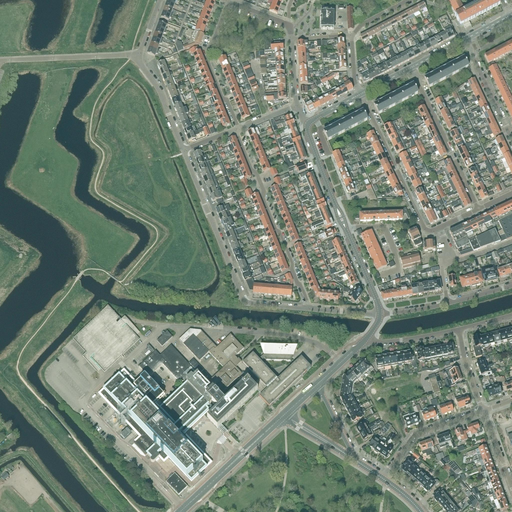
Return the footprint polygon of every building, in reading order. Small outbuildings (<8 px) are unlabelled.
[(213,8),(215,3),(208,0),(207,0),(206,3),(205,2),(204,5),(213,8)] [(446,0),(448,0),(449,4),(456,16),(455,16),(460,26),(463,25),(464,26),(469,23),(469,22),(500,5),(497,0),(485,0),(464,11),(458,0),(446,0)] [(279,9),(281,4),(273,1),(272,3),(271,3),(270,6),(279,9)] [(173,10),(175,5),(167,2),(165,7),(173,10)] [(421,14),(423,12),(422,10),(426,8),(423,3),(417,7),(420,12),(421,14)] [(211,13),(213,8),(204,5),(203,7),(204,7),(203,10),(211,13)] [(277,15),(279,9),(270,6),(269,9),(270,9),(269,12),(277,15)] [(172,13),(173,10),(165,7),(163,13),(172,16),(173,14),(172,13)] [(414,15),(420,12),(417,7),(411,10),(414,15)] [(209,18),(211,13),(203,10),(202,13),(201,13),(200,15),(209,18)] [(408,18),(414,15),(411,10),(405,13),(408,18)] [(334,30),(334,11),(321,11),(321,30),(334,30)] [(171,18),(172,16),(163,13),(161,18),(169,21),(170,18),(171,18)] [(409,20),(408,18),(405,13),(400,16),(402,21),(405,19),(406,21),(409,20)] [(207,24),(209,18),(200,15),(199,17),(200,18),(199,21),(207,24)] [(403,23),(402,21),(400,16),(394,19),(397,24),(400,22),(401,24),(403,23)] [(453,35),(455,34),(446,16),(438,20),(445,33),(448,40),(454,37),(453,35)] [(398,26),(397,24),(394,19),(389,22),(391,27),(394,25),(395,27),(398,26)] [(205,29),(207,24),(199,21),(198,23),(197,23),(196,25),(205,29)] [(392,29),(391,27),(389,22),(383,24),(384,26),(386,30),(389,28),(390,30),(392,29)] [(167,26),(159,23),(157,28),(166,32),(167,29),(166,29),(167,26)] [(203,34),(205,29),(196,25),(195,27),(196,28),(195,31),(203,34)] [(165,34),(166,32),(157,28),(155,33),(163,36),(164,34),(165,34)] [(193,44),(194,46),(198,45),(200,46),(204,35),(188,29),(187,32),(186,31),(186,34),(186,36),(191,38),(188,44),(189,45),(193,44)] [(369,39),(375,35),(372,30),(366,34),(369,39)] [(162,39),(163,36),(155,33),(153,38),(162,42),(163,40),(162,39)] [(443,43),(448,40),(445,33),(439,36),(443,43)] [(362,42),(369,39),(366,34),(360,37),(362,42)] [(427,39),(425,37),(425,36),(423,37),(425,40),(424,40),(425,43),(423,45),(426,52),(432,49),(428,42),(427,39)] [(437,46),(443,43),(439,36),(434,39),(437,46)] [(161,44),(162,42),(153,38),(151,44),(159,47),(160,44),(161,44)] [(432,49),(437,46),(434,39),(428,42),(432,49)] [(272,44),(273,44),(271,40),(270,41),(270,40),(264,43),(265,52),(283,50),(283,44),(274,44),(274,45),(272,45),(272,44)] [(183,47),(181,43),(177,41),(176,45),(178,53),(184,50),(183,47)] [(420,46),(417,41),(414,42),(417,48),(420,55),(426,52),(423,45),(420,46)] [(489,64),(493,61),(511,51),(511,41),(485,56),(489,64)] [(417,48),(414,42),(411,44),(411,45),(411,46),(412,46),(414,49),(411,51),(415,58),(420,55),(417,48)] [(158,49),(159,47),(151,44),(149,49),(158,52),(159,50),(158,49)] [(158,55),(158,52),(149,49),(147,54),(155,57),(156,54),(158,55)] [(395,55),(395,56),(392,50),(390,51),(392,54),(393,56),(395,60),(398,66),(404,63),(400,57),(397,58),(395,55)] [(196,59),(202,57),(200,51),(191,54),(191,55),(192,54),(192,56),(194,56),(196,59)] [(393,56),(392,54),(390,51),(388,52),(391,57),(390,58),(392,61),(389,63),(392,69),(398,66),(395,60),(393,56)] [(409,61),(415,58),(411,51),(406,54),(409,61)] [(404,63),(409,61),(406,54),(400,57),(404,63)] [(196,66),(205,62),(202,57),(196,59),(197,63),(195,64),(196,66)] [(455,74),(469,67),(464,59),(451,66),(455,74)] [(228,64),(232,63),(231,61),(220,65),(223,70),(229,67),(228,64)] [(386,64),(384,61),(382,62),(387,72),(392,69),(389,63),(386,64)] [(167,67),(166,67),(164,62),(157,64),(157,65),(158,65),(160,71),(167,68),(167,67)] [(200,71),(207,68),(205,62),(196,66),(197,68),(199,67),(200,71)] [(387,72),(382,62),(379,64),(380,67),(378,69),(381,75),(384,74),(387,72)] [(491,74),(498,71),(496,65),(495,66),(491,68),(491,67),(488,69),(491,74)] [(372,71),(370,69),(369,66),(366,67),(369,73),(366,74),(370,81),(375,78),(372,71)] [(381,75),(378,69),(376,66),(373,67),(374,70),(372,71),(375,78),(381,75)] [(442,81),(455,74),(451,66),(438,73),(442,81)] [(162,76),(169,74),(168,71),(170,70),(169,67),(167,68),(160,71),(162,76)] [(209,74),(208,71),(207,68),(200,71),(202,74),(200,75),(201,77),(209,74)] [(232,74),(236,73),(235,71),(225,75),(227,80),(233,77),(232,74)] [(494,80),(501,77),(498,71),(491,74),(494,80)] [(165,82),(171,80),(170,77),(172,76),(171,73),(169,74),(162,76),(165,82)] [(366,74),(363,76),(361,73),(358,74),(360,77),(360,78),(364,84),(370,81),(366,74)] [(429,88),(442,81),(438,73),(425,80),(429,88)] [(205,82),(211,79),(209,74),(201,77),(202,79),(203,79),(205,82)] [(497,86),(504,82),(501,77),(494,80),(497,86)] [(349,83),(347,78),(341,81),(344,86),(344,87),(344,86),(348,93),(353,90),(349,83)] [(205,89),(214,85),(211,79),(205,82),(206,86),(204,86),(205,89)] [(470,88),(477,85),(474,79),(468,82),(469,85),(464,88),(464,89),(465,91),(468,89),(470,88)] [(174,85),(173,85),(171,80),(165,82),(167,88),(175,85),(174,85)] [(236,84),(240,83),(239,81),(229,85),(231,90),(237,87),(236,84)] [(339,85),(337,82),(335,82),(339,89),(342,96),(348,93),(344,86),(344,87),(342,88),(340,85),(339,85)] [(499,91),(506,88),(504,82),(497,86),(499,91)] [(174,86),(175,86),(175,85),(167,88),(170,94),(176,92),(174,86)] [(216,91),(214,86),(214,85),(205,89),(206,91),(208,90),(209,94),(216,91)] [(405,101),(418,94),(414,85),(400,92),(405,101)] [(473,94),(479,90),(477,85),(470,88),(468,89),(469,91),(469,92),(472,91),(473,94)] [(337,90),(336,89),(335,88),(332,90),(332,89),(332,90),(333,92),(337,99),(342,96),(339,89),(337,90)] [(502,97),(509,93),(506,88),(499,91),(502,97)] [(477,99),(482,96),(479,90),(473,94),(475,97),(472,98),(473,100),(476,99),(477,99)] [(172,100),(181,96),(179,91),(176,92),(170,94),(172,100)] [(210,100),(212,99),(218,97),(216,91),(209,94),(211,97),(209,98),(210,100)] [(240,95),(244,93),(243,91),(233,95),(235,100),(241,97),(240,95)] [(331,101),(337,99),(333,92),(328,95),(331,101)] [(392,108),(405,101),(400,92),(387,99),(392,108)] [(504,102),(511,99),(509,93),(502,97),(504,102)] [(326,104),(331,101),(328,95),(323,98),(326,104)] [(174,106),(181,104),(184,102),(182,96),(181,96),(172,100),(174,106)] [(485,101),(482,96),(477,99),(476,99),(473,100),(474,102),(474,103),(477,101),(478,104),(485,101)] [(214,105),(221,102),(218,97),(212,99),(214,105)] [(318,98),(317,97),(316,98),(317,101),(320,107),(326,104),(323,98),(319,100),(318,98)] [(444,105),(442,101),(445,100),(444,99),(444,97),(435,101),(435,102),(438,107),(444,105)] [(312,104),(311,103),(308,98),(302,101),(303,101),(305,106),(309,113),(315,110),(312,104)] [(315,110),(320,107),(317,101),(316,98),(315,98),(313,99),(314,101),(311,103),(312,104),(315,110)] [(378,115),(392,108),(387,99),(374,106),(378,115)] [(244,105),(248,103),(247,101),(237,105),(239,110),(245,107),(244,105)] [(471,113),(471,114),(476,112),(481,110),(482,109),(487,107),(485,101),(478,104),(480,107),(477,109),(471,113)] [(216,111),(223,108),(221,102),(214,105),(216,111)] [(184,108),(183,109),(181,104),(174,106),(177,112),(184,109),(184,108)] [(448,106),(445,107),(444,105),(438,107),(440,113),(446,110),(449,109),(452,108),(451,106),(448,107),(448,106)] [(422,118),(428,115),(424,106),(418,110),(419,113),(418,114),(420,116),(421,116),(422,118)] [(486,114),(490,112),(487,107),(482,109),(481,110),(476,112),(477,115),(479,114),(481,117),(482,116),(484,116),(483,115),(486,114)] [(179,118),(186,115),(188,114),(186,108),(184,109),(177,112),(179,118)] [(219,116),(225,114),(223,108),(216,111),(214,111),(215,113),(217,113),(219,116)] [(443,119),(449,116),(446,110),(440,113),(443,119)] [(248,115),(252,113),(251,111),(241,115),(243,120),(250,117),(248,115)] [(354,127),(367,120),(363,112),(350,119),(354,127)] [(478,125),(492,118),(490,112),(486,114),(483,115),(484,116),(482,116),(481,117),(482,120),(477,122),(478,125)] [(187,118),(189,117),(188,114),(186,115),(179,118),(181,124),(188,121),(187,118)] [(219,123),(228,119),(225,114),(219,116),(220,120),(218,121),(219,123)] [(281,124),(293,120),(291,114),(287,116),(288,117),(284,119),(285,121),(284,121),(283,121),(276,124),(274,119),(273,120),(273,121),(271,122),(273,127),(276,126),(281,124)] [(425,124),(431,121),(428,115),(422,118),(419,120),(416,121),(417,123),(420,121),(421,123),(423,122),(425,124)] [(451,120),(449,116),(443,119),(446,125),(452,122),(458,119),(457,117),(454,118),(451,120)] [(448,131),(450,130),(455,128),(454,127),(457,126),(455,122),(461,120),(460,118),(458,119),(452,122),(446,125),(448,130),(448,131)] [(489,126),(495,123),(492,118),(478,125),(477,125),(478,127),(482,125),(484,124),(485,124),(487,127),(489,126)] [(223,128),(230,125),(228,119),(219,123),(220,125),(222,124),(223,128)] [(341,134),(354,127),(350,119),(337,126),(341,134)] [(189,124),(191,123),(190,120),(188,121),(181,124),(184,130),(190,127),(189,124)] [(283,129),(285,128),(294,124),(293,120),(281,124),(283,129)] [(394,124),(397,123),(396,121),(391,124),(384,127),(386,132),(396,128),(394,124)] [(424,131),(427,129),(433,127),(431,121),(425,124),(426,127),(423,128),(424,129),(424,131)] [(486,135),(498,129),(495,123),(489,126),(487,127),(486,128),(487,131),(485,133),(486,135)] [(284,133),(296,129),(294,124),(285,128),(286,131),(284,132),(284,133)] [(328,141),(341,134),(337,126),(323,133),(328,141)] [(464,132),(461,126),(457,128),(458,130),(456,131),(451,133),(450,134),(453,140),(458,137),(459,137),(462,135),(461,134),(464,132)] [(191,130),(192,129),(191,127),(190,127),(184,130),(186,136),(193,133),(191,130)] [(433,127),(427,129),(424,131),(425,133),(426,133),(428,132),(430,135),(436,132),(433,127)] [(396,128),(386,132),(389,138),(398,133),(401,132),(405,130),(405,128),(398,131),(396,128)] [(492,139),(500,135),(498,129),(486,135),(484,135),(485,137),(489,135),(490,136),(490,135),(492,139)] [(250,138),(256,136),(254,130),(248,132),(250,138)] [(199,135),(198,131),(193,133),(186,136),(189,142),(188,142),(189,142),(192,141),(195,140),(195,139),(194,137),(199,135)] [(373,132),(367,135),(369,141),(376,138),(373,132)] [(427,143),(432,141),(439,138),(436,132),(430,135),(428,136),(429,139),(428,140),(429,140),(426,141),(427,143)] [(283,143),(287,142),(299,137),(297,133),(290,136),(291,138),(286,140),(286,139),(282,141),(283,143)] [(391,143),(398,140),(401,139),(399,135),(398,133),(389,138),(391,143)] [(456,145),(462,142),(464,141),(463,137),(468,135),(467,133),(465,134),(462,135),(459,137),(458,137),(453,140),(456,145)] [(252,144),(259,141),(256,136),(250,138),(252,144)] [(231,146),(237,143),(235,137),(227,141),(228,143),(229,142),(231,146)] [(498,146),(504,143),(501,137),(495,140),(498,146)] [(369,148),(372,146),(378,143),(376,138),(369,141),(371,143),(364,146),(366,149),(369,148)] [(438,145),(441,143),(439,138),(432,141),(427,143),(428,145),(430,144),(432,148),(435,146),(438,145)] [(405,141),(403,142),(401,139),(398,140),(391,143),(394,148),(406,143),(405,141)] [(260,143),(261,143),(261,141),(259,141),(252,144),(255,150),(261,147),(260,143)] [(286,151),(290,150),(302,146),(300,141),(293,144),(294,146),(285,149),(286,151)] [(470,146),(473,144),(472,142),(467,145),(467,144),(463,146),(462,142),(456,145),(458,151),(464,148),(467,147),(470,146)] [(240,149),(237,143),(231,146),(228,147),(230,153),(231,152),(232,152),(233,152),(240,149)] [(374,152),(381,149),(378,143),(372,146),(374,152)] [(407,145),(406,143),(394,148),(397,154),(403,151),(406,149),(404,146),(407,145)] [(435,153),(444,149),(441,143),(438,145),(435,146),(432,148),(434,151),(435,153)] [(495,147),(497,153),(498,153),(500,151),(507,148),(504,143),(498,146),(495,147)] [(262,149),(264,148),(263,146),(261,147),(255,150),(257,155),(263,153),(262,149)] [(293,154),(296,153),(304,150),(302,146),(290,150),(286,151),(286,153),(292,151),(293,154)] [(407,155),(406,154),(411,152),(416,149),(416,147),(405,152),(406,153),(399,156),(401,162),(410,158),(411,157),(410,153),(407,155)] [(461,157),(467,154),(464,148),(458,151),(461,157)] [(497,159),(500,158),(509,154),(509,152),(507,148),(500,151),(498,153),(499,156),(496,158),(497,159)] [(242,155),(240,149),(233,152),(232,152),(231,152),(232,154),(234,154),(236,157),(242,155)] [(377,157),(383,154),(381,149),(374,152),(377,157)] [(447,155),(444,149),(435,153),(436,155),(436,156),(439,154),(441,158),(437,160),(438,162),(443,159),(442,157),(447,155)] [(291,159),(293,158),(305,154),(304,150),(296,153),(297,154),(290,157),(291,159)] [(196,160),(203,158),(200,152),(193,154),(194,155),(194,154),(196,160)] [(264,155),(266,154),(265,152),(263,153),(257,155),(259,161),(266,158),(264,155)] [(334,160),(341,157),(339,152),(332,154),(334,160)] [(384,161),(386,160),(383,154),(377,157),(380,163),(384,161)] [(464,163),(470,160),(467,154),(461,157),(464,163)] [(501,160),(503,164),(511,159),(509,154),(500,158),(501,160)] [(238,163),(244,160),(242,155),(236,157),(238,163)] [(198,166),(205,164),(208,162),(206,156),(203,158),(196,160),(198,166)] [(345,159),(344,156),(341,157),(334,160),(337,166),(346,162),(348,161),(347,158),(345,159)] [(466,169),(468,168),(472,166),(472,165),(474,164),(476,164),(474,160),(476,159),(475,157),(472,159),(470,160),(464,163),(466,168),(466,169)] [(266,161),(268,160),(267,158),(266,158),(259,161),(262,167),(268,164),(266,161)] [(412,161),(410,158),(401,162),(403,166),(404,165),(405,167),(409,165),(411,164),(414,163),(413,160),(412,161)] [(505,169),(508,168),(511,165),(511,159),(503,164),(505,169)] [(240,169),(246,166),(244,160),(238,163),(236,164),(237,166),(239,165),(240,169)] [(292,164),(289,165),(287,160),(285,161),(288,169),(293,167),(292,164)] [(380,169),(382,168),(384,167),(389,165),(386,160),(384,161),(380,163),(381,166),(379,167),(380,169)] [(445,163),(444,160),(439,163),(440,165),(443,164),(445,167),(442,168),(442,169),(440,170),(441,172),(452,166),(449,160),(445,163)] [(407,173),(413,170),(414,170),(417,168),(415,165),(418,163),(417,161),(414,163),(411,164),(409,165),(405,167),(406,169),(405,169),(407,173)] [(201,172),(207,170),(211,168),(208,162),(205,164),(198,166),(201,172)] [(348,163),(347,164),(346,162),(337,166),(339,171),(342,170),(345,169),(349,167),(348,163)] [(269,170),(270,170),(268,164),(262,167),(264,172),(269,170)] [(300,173),(307,170),(305,165),(288,171),(289,173),(297,170),(298,174),(300,173)] [(385,174),(391,171),(389,165),(384,167),(382,168),(384,171),(385,174)] [(240,173),(241,175),(242,175),(244,174),(249,172),(246,166),(240,169),(242,172),(240,173)] [(449,175),(455,172),(452,166),(441,172),(435,174),(436,176),(438,175),(444,172),(446,176),(449,175)] [(480,173),(477,166),(475,166),(476,168),(474,169),(472,170),(469,171),(468,172),(471,178),(476,175),(477,175),(477,174),(480,173)] [(350,173),(352,172),(350,167),(349,167),(345,169),(342,170),(339,171),(341,177),(348,174),(350,173)] [(203,178),(210,175),(213,174),(211,168),(207,170),(201,172),(203,178)] [(415,173),(414,170),(413,170),(407,173),(408,177),(409,176),(410,178),(416,175),(423,172),(424,172),(423,170),(421,171),(421,170),(415,173)] [(389,178),(394,176),(391,171),(385,174),(387,178),(387,179),(388,179),(389,178)] [(474,183),(480,180),(481,180),(480,176),(485,173),(484,171),(480,173),(477,174),(477,175),(476,175),(471,178),(474,183)] [(241,181),(245,180),(246,180),(251,178),(249,172),(244,174),(242,175),(241,175),(242,177),(240,178),(241,181)] [(312,174),(309,175),(308,172),(299,175),(302,183),(303,183),(313,178),(314,178),(312,174)] [(412,184),(419,181),(421,180),(422,179),(420,176),(424,174),(423,172),(416,175),(410,178),(411,180),(410,180),(412,184)] [(443,184),(451,181),(456,178),(458,178),(455,172),(449,175),(446,176),(448,180),(442,182),(443,184)] [(353,179),(350,173),(348,174),(341,177),(344,183),(350,180),(353,179)] [(206,184),(215,180),(213,174),(210,175),(203,178),(206,184)] [(381,182),(382,184),(388,181),(390,185),(396,182),(394,176),(389,178),(388,179),(387,179),(384,181),(381,182)] [(460,183),(458,178),(456,178),(451,181),(443,184),(444,186),(449,183),(450,184),(452,183),(454,186),(460,183)] [(412,184),(414,189),(421,186),(420,184),(423,182),(422,179),(421,180),(419,181),(412,184)] [(483,183),(482,179),(481,180),(480,180),(474,183),(476,189),(482,186),(485,185),(484,183),(484,182),(483,183)] [(511,179),(511,180),(508,182),(500,185),(503,191),(506,189),(505,185),(511,182),(511,179)] [(208,190),(218,186),(215,180),(206,184),(208,190)] [(243,189),(249,186),(246,180),(245,180),(241,181),(240,182),(243,189)] [(351,183),(350,180),(344,183),(346,188),(358,183),(357,182),(354,183),(354,182),(351,183)] [(303,190),(304,192),(305,192),(305,191),(306,191),(317,186),(316,182),(308,185),(309,187),(303,190)] [(386,193),(399,187),(396,182),(390,185),(392,188),(385,191),(386,193)] [(348,194),(355,191),(353,188),(356,187),(356,186),(359,185),(358,183),(346,188),(348,194)] [(457,192),(463,189),(460,183),(454,186),(457,192)] [(210,196),(220,192),(218,186),(208,190),(210,196)] [(312,194),(319,190),(317,186),(306,191),(305,191),(305,192),(306,193),(309,192),(310,194),(312,194)] [(482,186),(476,189),(479,195),(485,192),(482,186)] [(402,192),(399,187),(386,193),(387,195),(394,192),(395,196),(398,195),(399,198),(403,196),(403,195),(402,193),(402,192)] [(376,200),(372,189),(367,191),(366,191),(370,200),(376,200)] [(466,194),(463,189),(457,192),(448,196),(448,198),(453,196),(458,194),(459,197),(460,197),(466,194)] [(244,192),(247,199),(251,197),(253,196),(250,190),(244,192)] [(308,198),(308,200),(309,199),(321,195),(319,190),(312,194),(310,194),(311,197),(308,198)] [(417,198),(424,195),(422,190),(415,193),(417,198)] [(216,201),(221,198),(222,198),(220,192),(210,196),(213,202),(216,201)] [(282,195),(281,195),(279,192),(273,195),(275,200),(282,197),(283,197),(282,195)] [(420,204),(427,200),(425,197),(428,196),(431,194),(430,192),(424,195),(417,198),(420,204)] [(492,193),(487,196),(485,192),(479,195),(482,200),(481,200),(482,201),(488,198),(490,196),(493,195),(492,193)] [(253,196),(251,197),(253,200),(251,201),(252,203),(260,200),(258,194),(253,196)] [(456,206),(459,204),(462,203),(468,200),(466,194),(460,197),(459,197),(461,201),(451,205),(446,207),(447,210),(450,209),(452,208),(453,207),(456,206)] [(285,200),(283,201),(282,197),(275,200),(277,205),(284,203),(285,202),(285,200)] [(313,203),(315,207),(324,203),(323,199),(315,202),(313,203)] [(434,201),(431,203),(429,199),(427,200),(420,204),(423,209),(435,203),(434,201)] [(465,209),(471,206),(468,200),(462,203),(459,204),(456,206),(453,207),(455,210),(461,207),(462,210),(465,209)] [(287,205),(285,206),(284,203),(277,205),(279,211),(286,208),(288,207),(287,205)] [(433,206),(436,205),(435,203),(423,209),(425,214),(434,210),(433,206)] [(507,240),(511,237),(511,203),(493,211),(502,230),(504,235),(507,240)] [(228,212),(231,211),(228,205),(225,207),(219,209),(216,210),(218,216),(228,212)] [(256,214),(264,211),(262,205),(256,208),(257,211),(255,212),(256,214)] [(315,216),(316,216),(321,214),(328,211),(326,207),(318,210),(319,212),(314,214),(315,216)] [(289,211),(287,211),(286,208),(279,211),(282,216),(288,214),(290,213),(289,211)] [(402,213),(385,214),(385,210),(379,210),(379,214),(360,214),(360,222),(380,221),(380,223),(383,223),(383,221),(402,220),(402,213)] [(439,212),(436,213),(434,210),(425,214),(428,220),(437,215),(440,214),(439,212)] [(267,216),(264,211),(256,214),(257,216),(259,215),(260,219),(267,216)] [(496,233),(502,230),(493,211),(487,214),(494,229),(496,233)] [(231,218),(228,212),(218,216),(221,222),(231,218)] [(291,216),(289,217),(288,214),(282,216),(284,222),(290,219),(292,218),(291,216)] [(487,232),(494,229),(487,214),(481,217),(485,227),(487,232)] [(312,227),(331,220),(329,215),(322,219),(323,221),(321,222),(321,221),(311,225),(312,227)] [(437,222),(439,220),(437,215),(428,220),(430,225),(437,222)] [(260,225),(269,221),(267,216),(260,219),(261,222),(260,223),(260,225)] [(465,235),(466,237),(468,240),(470,244),(473,252),(480,250),(493,245),(494,245),(488,233),(487,232),(485,227),(481,217),(468,223),(461,226),(465,235)] [(230,225),(233,224),(231,218),(221,222),(223,228),(230,225)] [(293,222),(292,222),(290,219),(284,222),(286,227),(292,224),(294,224),(293,222)] [(331,225),(333,224),(331,220),(312,227),(311,228),(312,231),(317,230),(316,228),(325,225),(325,227),(327,230),(332,228),(331,225)] [(271,227),(269,223),(269,221),(260,225),(261,227),(263,226),(264,229),(271,227)] [(236,226),(235,223),(233,224),(230,225),(223,228),(226,234),(235,230),(236,230),(234,227),(236,226)] [(288,232),(295,230),(292,224),(286,227),(288,232)] [(466,237),(465,235),(461,226),(449,232),(458,250),(470,244),(468,240),(466,237)] [(265,236),(273,232),(271,227),(264,229),(266,233),(264,233),(265,236)] [(408,236),(409,238),(418,234),(416,229),(415,229),(413,227),(409,229),(411,231),(408,233),(409,236),(408,236)] [(333,234),(336,233),(334,229),(331,231),(318,236),(320,239),(323,238),(324,240),(326,239),(334,236),(333,234)] [(500,242),(496,233),(494,229),(487,232),(488,233),(494,245),(500,242)] [(228,240),(233,238),(235,237),(237,236),(235,230),(226,234),(228,240)] [(290,238),(297,235),(295,230),(288,232),(290,238)] [(501,236),(504,235),(502,230),(496,233),(500,242),(503,241),(501,236)] [(387,266),(384,260),(371,231),(361,236),(376,271),(387,266)] [(269,240),(275,238),(273,232),(265,236),(266,238),(267,237),(269,240)] [(420,240),(421,239),(418,234),(409,238),(410,241),(411,240),(413,243),(420,240)] [(300,238),(298,239),(297,235),(290,238),(293,243),(301,240),(300,238)] [(230,246),(237,243),(236,240),(239,239),(237,236),(235,237),(233,238),(228,240),(230,246)] [(269,246),(278,243),(275,238),(269,240),(270,244),(268,244),(269,246)] [(339,239),(336,240),(332,242),(333,245),(327,247),(328,250),(341,244),(339,239)] [(422,244),(420,240),(413,243),(415,248),(417,247),(418,250),(422,245),(422,244)] [(242,244),(241,245),(240,242),(237,243),(230,246),(233,252),(239,249),(243,248),(242,244)] [(273,251),(280,248),(278,243),(269,246),(270,249),(272,248),(273,251)] [(301,246),(303,245),(302,243),(294,247),(296,252),(303,249),(301,246)] [(428,253),(430,253),(429,243),(423,243),(423,244),(422,245),(418,250),(424,249),(424,252),(427,252),(428,253)] [(343,246),(342,246),(341,244),(328,250),(329,252),(335,249),(336,252),(344,248),(343,246)] [(275,257),(282,254),(280,248),(273,251),(275,257)] [(344,251),(345,251),(344,248),(336,252),(337,254),(331,256),(332,259),(345,253),(344,251)] [(235,258),(242,255),(239,249),(233,252),(235,258)] [(303,252),(305,251),(304,249),(303,249),(296,252),(298,258),(305,255),(303,252)] [(421,265),(418,253),(400,258),(403,269),(421,265)] [(238,264),(244,261),(243,258),(246,257),(244,254),(242,255),(235,258),(238,264)] [(277,262),(284,259),(282,254),(275,257),(274,257),(274,259),(276,259),(277,262)] [(306,257),(307,256),(307,254),(305,255),(298,258),(300,263),(307,260),(306,257)] [(348,260),(349,260),(348,257),(340,261),(341,263),(334,266),(335,268),(336,268),(349,262),(348,260)] [(278,268),(286,265),(284,259),(277,262),(279,265),(277,266),(278,268)] [(303,268),(309,266),(307,260),(300,263),(303,268)] [(246,267),(244,261),(238,264),(240,270),(246,267)] [(492,282),(496,281),(496,279),(498,278),(495,268),(496,267),(495,265),(494,261),(491,262),(492,268),(493,271),(489,272),(492,282)] [(508,275),(511,274),(507,262),(505,263),(506,267),(503,268),(506,277),(509,276),(508,275)] [(503,268),(500,270),(497,264),(495,265),(496,267),(500,278),(503,277),(503,278),(506,277),(503,268)] [(282,273),(289,270),(286,265),(278,268),(279,270),(280,269),(282,273)] [(310,268),(312,267),(311,265),(309,266),(303,268),(305,274),(311,271),(310,268)] [(242,275),(250,272),(251,272),(249,266),(246,267),(240,270),(242,275)] [(489,270),(484,271),(483,266),(479,267),(481,274),(481,275),(483,274),(485,282),(487,281),(488,283),(492,282),(489,272),(489,270)] [(338,275),(339,278),(342,276),(353,272),(352,269),(353,269),(352,267),(344,270),(345,272),(338,275)] [(307,279),(314,277),(311,271),(305,274),(307,279)] [(250,275),(251,274),(250,272),(242,275),(245,281),(245,282),(246,281),(251,279),(250,275)] [(354,272),(353,272),(342,276),(344,280),(342,280),(343,283),(348,280),(356,277),(355,275),(354,272)] [(454,277),(455,276),(454,274),(451,274),(451,277),(451,279),(448,279),(448,278),(450,288),(456,287),(454,277)] [(480,275),(481,275),(481,274),(473,276),(476,286),(480,285),(480,283),(482,283),(480,275)] [(314,279),(316,278),(315,276),(314,277),(307,279),(309,285),(316,282),(314,279)] [(472,287),(476,286),(473,276),(467,277),(469,286),(472,286),(472,287)] [(356,278),(356,277),(348,280),(350,283),(347,284),(348,287),(351,286),(358,283),(357,280),(358,280),(356,277),(356,278)] [(462,288),(469,286),(467,277),(460,279),(462,288)] [(289,288),(273,287),(272,296),(291,297),(292,288),(293,280),(292,279),(287,280),(287,283),(290,282),(289,288)] [(361,289),(361,288),(359,284),(355,285),(356,288),(352,293),(359,298),(360,296),(361,297),(363,294),(362,294),(363,293),(359,291),(361,289)] [(273,287),(254,285),(253,291),(253,294),(272,296),(273,287)] [(318,287),(311,290),(313,290),(316,297),(319,297),(320,292),(318,287)] [(339,294),(339,293),(332,293),(332,301),(338,301),(338,298),(340,298),(340,294),(339,294)] [(357,300),(359,298),(352,293),(348,298),(348,299),(348,300),(348,301),(349,301),(350,301),(351,301),(351,300),(355,303),(356,302),(356,303),(358,300),(357,300)] [(106,306),(74,336),(87,350),(82,355),(96,370),(98,369),(101,366),(104,370),(137,339),(133,334),(136,332),(122,316),(119,319),(106,306)] [(124,371),(99,394),(132,428),(141,437),(140,438),(138,440),(136,442),(136,441),(136,442),(140,446),(141,447),(141,446),(142,448),(145,451),(145,452),(145,451),(147,454),(148,454),(152,458),(151,459),(151,460),(151,461),(151,462),(152,462),(153,463),(154,462),(155,462),(159,457),(160,457),(162,459),(164,461),(168,457),(191,481),(211,463),(205,456),(202,453),(189,439),(186,437),(184,434),(184,433),(188,429),(189,429),(189,428),(193,425),(194,425),(193,424),(198,420),(203,415),(203,416),(203,415),(204,416),(206,419),(207,418),(208,418),(209,419),(210,419),(211,418),(211,417),(212,417),(211,416),(211,415),(221,425),(251,397),(254,394),(257,391),(261,395),(260,397),(269,407),(271,405),(273,403),(275,401),(275,402),(275,401),(301,377),(303,375),(303,376),(303,375),(311,368),(311,367),(301,358),(301,357),(277,380),(276,378),(261,362),(265,358),(266,360),(291,361),(293,357),(295,351),(297,347),(260,346),(263,352),(264,355),(259,360),(257,358),(253,354),(252,354),(252,355),(251,355),(251,356),(250,356),(250,357),(248,358),(244,362),(243,363),(248,369),(247,371),(243,375),(242,374),(236,367),(240,363),(241,362),(240,360),(239,359),(237,360),(235,357),(237,356),(244,349),(238,343),(237,343),(236,342),(237,341),(236,340),(233,338),(230,335),(217,348),(201,331),(190,330),(179,340),(184,345),(199,362),(209,353),(216,361),(223,368),(223,369),(215,375),(213,378),(209,381),(208,380),(206,378),(208,377),(206,374),(207,373),(205,372),(204,373),(201,376),(197,372),(196,373),(190,366),(188,363),(187,363),(171,346),(167,350),(168,351),(165,353),(164,352),(160,356),(155,352),(144,363),(142,364),(139,367),(141,370),(145,373),(149,378),(161,366),(162,366),(163,365),(168,370),(170,373),(180,383),(183,380),(184,382),(186,384),(187,383),(187,384),(185,386),(184,386),(184,387),(180,391),(179,391),(180,391),(178,393),(175,396),(174,397),(172,399),(171,400),(170,400),(166,405),(165,404),(165,405),(161,409),(160,409),(160,408),(155,403),(164,396),(145,376),(136,384),(135,382),(124,371)] [(504,332),(503,332),(503,331),(501,331),(501,332),(498,333),(501,344),(507,342),(504,332)] [(162,347),(172,337),(167,332),(157,341),(162,347)] [(498,333),(497,333),(495,333),(495,334),(492,335),(495,346),(501,344),(498,333)] [(492,335),(491,335),(490,334),(489,335),(489,336),(486,336),(489,347),(495,346),(492,335)] [(486,336),(485,337),(484,336),(483,336),(482,337),(480,338),(482,349),(489,347),(486,336)] [(482,349),(480,338),(479,337),(473,339),(474,341),(473,342),(474,346),(475,348),(473,349),(475,359),(482,357),(480,350),(482,349)] [(453,346),(452,346),(452,345),(447,346),(446,346),(448,357),(454,356),(453,354),(454,354),(453,349),(454,348),(454,347),(454,346),(453,346)] [(423,351),(422,349),(418,350),(415,351),(415,354),(416,354),(417,358),(418,358),(418,361),(419,361),(420,362),(422,361),(422,362),(423,363),(425,363),(423,351)] [(409,352),(406,353),(406,352),(403,352),(403,353),(402,353),(404,365),(411,364),(412,367),(414,368),(415,374),(417,373),(414,357),(412,357),(412,355),(410,355),(409,352)] [(402,353),(400,354),(399,353),(396,354),(398,366),(404,365),(402,353)] [(396,354),(393,355),(393,354),(389,355),(389,356),(391,367),(398,366),(396,354)] [(391,367),(389,356),(386,356),(386,355),(382,356),(383,357),(382,357),(384,368),(391,367)] [(382,357),(379,357),(376,357),(376,358),(375,358),(375,360),(375,362),(376,362),(377,369),(384,368),(382,357)] [(484,361),(489,360),(488,357),(480,359),(481,362),(480,362),(477,363),(478,363),(477,364),(479,370),(486,367),(484,361)] [(365,363),(366,362),(364,360),(363,361),(363,360),(362,361),(360,363),(358,365),(365,372),(371,367),(368,362),(366,363),(365,363)] [(361,376),(365,372),(358,365),(355,367),(356,367),(354,369),(361,376)] [(491,372),(490,368),(492,367),(492,365),(489,366),(486,367),(479,370),(481,376),(482,375),(482,376),(485,375),(484,374),(491,372),(492,375),(497,373),(497,370),(491,372)] [(457,369),(455,370),(454,367),(448,369),(445,370),(446,373),(448,379),(459,375),(459,373),(459,372),(458,369),(458,370),(457,369)] [(357,380),(361,376),(354,369),(353,369),(351,371),(350,373),(357,380)] [(353,384),(357,380),(350,373),(349,373),(347,375),(347,376),(346,376),(343,379),(353,384)] [(461,377),(460,377),(459,375),(448,379),(451,388),(457,386),(461,384),(460,382),(462,381),(461,380),(462,380),(461,377)] [(352,390),(353,384),(343,379),(342,385),(341,385),(341,388),(341,389),(352,390)] [(498,384),(494,386),(492,380),(490,381),(491,384),(491,385),(495,396),(498,395),(498,396),(501,395),(501,394),(498,384)] [(488,394),(489,398),(490,398),(490,399),(493,397),(495,396),(491,385),(485,388),(487,394),(488,394)] [(352,390),(341,389),(340,389),(340,392),(341,392),(340,398),(351,396),(352,390)] [(351,396),(340,398),(342,403),(342,402),(343,403),(342,403),(344,406),(345,406),(353,401),(351,396)] [(470,405),(468,398),(467,396),(461,398),(465,407),(470,405)] [(461,398),(461,397),(455,399),(459,409),(465,407),(461,398)] [(356,402),(359,401),(358,399),(355,400),(353,401),(345,406),(346,408),(345,409),(347,411),(347,412),(356,407),(355,403),(356,402)] [(435,406),(433,401),(430,402),(432,407),(427,409),(430,420),(436,417),(435,415),(438,414),(435,406)] [(362,407),(362,406),(361,404),(356,407),(347,412),(349,414),(348,414),(349,416),(350,416),(350,417),(359,412),(358,409),(362,407)] [(447,413),(445,406),(444,404),(438,406),(442,415),(447,413)] [(447,413),(453,411),(451,404),(445,406),(447,413)] [(415,414),(418,413),(416,407),(413,408),(415,413),(411,415),(410,411),(408,412),(410,418),(413,426),(419,424),(415,414)] [(430,420),(427,409),(426,409),(423,410),(423,411),(423,412),(421,413),(424,422),(430,420)] [(365,412),(364,411),(363,410),(359,412),(350,417),(351,419),(352,422),(353,421),(353,422),(354,422),(354,423),(357,422),(356,421),(359,419),(362,417),(361,414),(365,412)] [(410,418),(408,418),(407,416),(403,418),(406,425),(405,426),(406,428),(406,427),(407,428),(413,426),(410,418)] [(370,429),(370,428),(367,423),(365,424),(364,424),(357,428),(357,429),(356,429),(358,433),(359,432),(360,434),(370,429)] [(364,441),(368,440),(367,439),(371,436),(373,435),(371,432),(378,428),(378,427),(379,426),(378,424),(374,426),(372,428),(370,429),(360,434),(364,441),(364,440),(364,441)] [(386,435),(392,427),(388,424),(382,432),(386,435)] [(480,430),(478,427),(477,424),(467,428),(468,431),(465,432),(466,434),(471,432),(472,435),(477,433),(476,432),(480,430)] [(462,433),(461,430),(455,432),(457,439),(460,438),(462,442),(467,439),(465,432),(462,433)] [(447,443),(451,441),(448,434),(442,437),(446,446),(447,449),(449,449),(448,446),(447,443)] [(380,454),(391,438),(389,436),(384,444),(381,442),(374,451),(378,454),(378,453),(380,454)] [(395,437),(393,436),(391,438),(380,454),(386,459),(386,458),(387,459),(390,456),(389,455),(392,451),(392,450),(393,448),(388,445),(389,444),(390,444),(394,439),(398,442),(400,440),(395,437)] [(447,449),(446,446),(442,437),(436,439),(440,448),(443,446),(443,448),(444,447),(445,450),(447,449)] [(381,442),(382,441),(379,439),(378,442),(374,439),(371,444),(371,443),(370,443),(369,444),(368,445),(369,446),(370,447),(369,447),(374,451),(381,442)] [(428,452),(434,450),(431,441),(425,443),(428,452)] [(429,456),(428,453),(428,452),(425,443),(419,445),(422,455),(426,454),(427,456),(429,456)] [(478,456),(481,455),(488,452),(486,447),(479,449),(473,451),(474,453),(476,452),(478,456)] [(483,461),(490,458),(488,452),(481,455),(483,461)] [(421,462),(423,460),(414,453),(412,456),(421,462)] [(414,463),(416,460),(412,457),(410,459),(404,466),(403,466),(402,466),(401,467),(401,468),(402,469),(402,470),(406,473),(412,466),(410,463),(412,461),(414,463)] [(482,467),(485,466),(492,464),(490,458),(483,461),(480,462),(480,464),(482,467)] [(414,464),(412,466),(406,473),(409,475),(411,476),(418,468),(420,466),(419,465),(418,465),(417,466),(414,464)] [(423,469),(425,467),(422,464),(420,466),(418,468),(411,476),(413,477),(412,478),(415,481),(423,472),(421,470),(423,468),(423,469)] [(487,472),(494,469),(492,464),(485,466),(487,472)] [(486,479),(489,478),(496,475),(494,469),(487,472),(484,473),(484,475),(486,479)] [(425,475),(426,474),(423,472),(415,481),(418,483),(420,484),(427,476),(425,475)] [(179,496),(187,487),(175,474),(166,482),(179,496)] [(491,483),(498,481),(496,475),(489,478),(491,483)] [(429,477),(428,478),(427,476),(420,484),(422,485),(421,486),(424,489),(432,480),(429,477)] [(435,481),(434,482),(432,480),(424,489),(423,489),(427,492),(428,492),(428,493),(429,493),(430,493),(431,492),(431,491),(430,490),(432,489),(435,486),(437,486),(438,484),(438,483),(436,481),(435,481)] [(490,490),(493,489),(500,486),(498,481),(491,483),(488,484),(488,486),(490,490)] [(495,495),(502,492),(500,486),(493,489),(495,495)] [(446,495),(445,496),(441,490),(433,496),(435,499),(434,499),(437,503),(446,495)] [(494,501),(497,500),(504,497),(502,492),(495,495),(492,496),(489,497),(490,498),(493,497),(494,501)] [(469,507),(476,500),(471,494),(467,497),(470,501),(466,504),(469,507)] [(442,508),(451,500),(448,496),(447,497),(446,495),(437,503),(438,502),(440,504),(439,505),(441,507),(442,507),(442,508)] [(499,506),(506,503),(504,497),(497,500),(499,506)] [(454,504),(451,500),(442,508),(443,508),(443,509),(444,511),(445,511),(448,511),(455,507),(453,505),(454,504)] [(475,509),(478,502),(476,500),(469,507),(471,506),(473,508),(475,509)] [(507,511),(507,509),(508,509),(506,503),(499,506),(501,511),(502,511),(507,511)]
